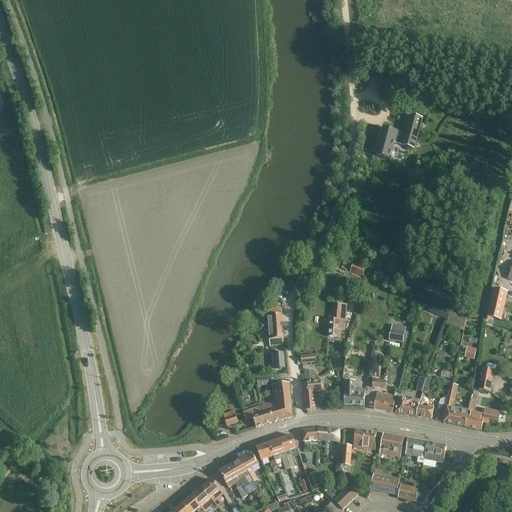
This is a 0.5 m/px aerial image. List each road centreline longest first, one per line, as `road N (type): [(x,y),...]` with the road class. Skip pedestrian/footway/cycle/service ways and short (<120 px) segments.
road 1 (residential): [(300,423),(288,311),(346,175),(353,121),(343,0)]
road 2 (secondary): [(102,453),(52,209),(0,36)]
road 3 (tertiary): [(125,473),(191,464),(300,423)]
road 4 (tertiary): [(469,440),(366,421),(300,423)]
